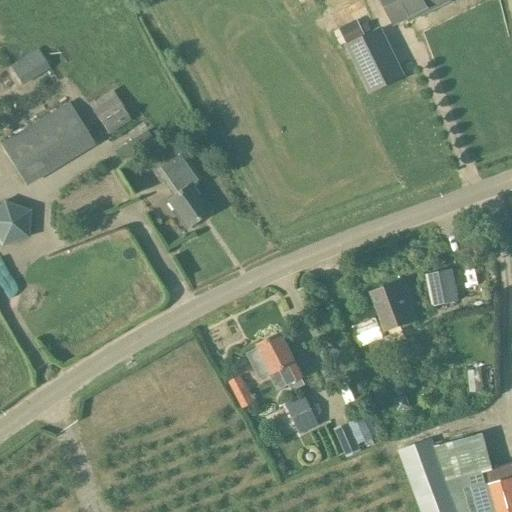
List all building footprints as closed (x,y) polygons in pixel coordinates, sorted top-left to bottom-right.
[(384,0),(397,25),(446,0),(384,0)] [(370,93),(404,77),(381,29),(347,46),(370,93)] [(22,87),(50,68),(38,49),(10,67),(22,87)] [(108,135),(130,121),(113,90),(89,105),(108,135)] [(26,187),(95,145),(69,102),(0,144),(26,187)] [(187,228),(209,213),(190,186),(200,179),(182,153),(158,170),(174,194),(167,199),(187,228)] [(28,239),(30,211),(4,201),(0,206),(0,245),(1,246),(28,239)] [(432,307),(459,302),(452,269),(425,275),(432,307)] [(386,331),(415,320),(402,282),(372,293),(386,331)] [(289,384),(303,377),(280,334),(258,345),(274,374),(282,370),(289,384)] [(227,379),(239,406),(253,400),(241,373),(227,379)] [(319,426),(304,394),(285,403),(300,435),(319,426)] [(373,437),(363,416),(335,428),(346,454),(360,448),(357,442),(373,437)] [(483,432),(434,445),(459,511),(511,511),(511,463),(493,469),(483,432)] [(459,511),(434,445),(432,439),(399,451),(421,511),(459,511)]
